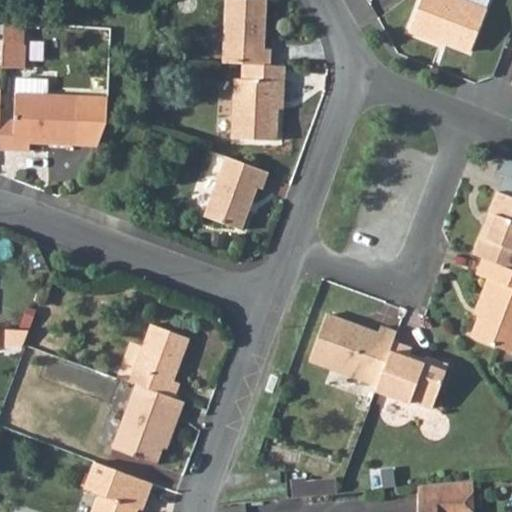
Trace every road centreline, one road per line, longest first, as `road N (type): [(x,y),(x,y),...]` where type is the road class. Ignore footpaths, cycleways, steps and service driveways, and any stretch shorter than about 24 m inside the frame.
road 1 (residential): [(270,300),(0,202)]
road 2 (residential): [(270,300),(356,68)]
road 3 (residential): [(205,511),(270,300)]
road 4 (residential): [(356,68),(511,134)]
